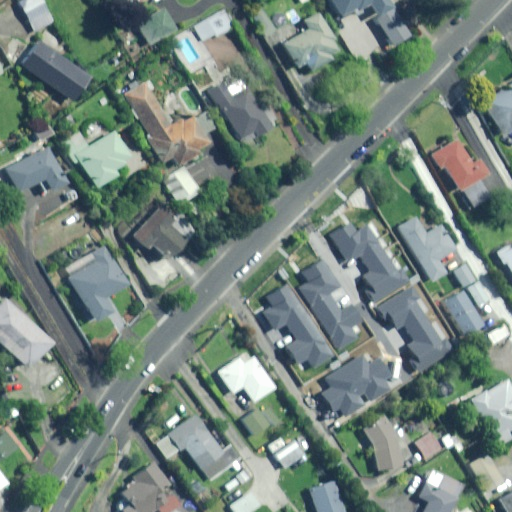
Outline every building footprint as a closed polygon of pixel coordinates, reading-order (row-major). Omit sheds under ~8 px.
[(50,21),(37,0),(16,0),(14,1),(32,31),(50,21)] [(328,0),(337,16),(350,9),(353,14),(360,10),(358,7),(366,3),(373,15),(390,6),(386,0),(328,0)] [(174,29),(161,7),(133,22),(146,45),(174,29)] [(373,18),(390,45),(407,34),(391,7),(373,18)] [(202,41),(215,34),(216,36),(234,26),(224,9),(203,20),(204,23),(195,28),(202,41)] [(333,38),(319,11),(302,20),(307,28),(281,42),(295,67),(303,63),(308,71),(330,59),(327,54),(336,49),(330,39),(333,38)] [(87,76),(36,39),(18,64),(68,101),(87,76)] [(263,103),(256,106),(244,86),(229,95),(221,81),(206,89),(236,140),(240,138),(241,141),(268,126),(265,121),(271,118),(263,103)] [(511,126),(511,81),(475,103),(494,137),(511,126)] [(172,165),(195,152),(193,148),(205,141),(190,115),(180,120),(178,118),(168,124),(144,82),(122,94),(146,135),(142,137),(157,162),(167,156),(172,165)] [(49,133),(44,125),(31,132),(35,140),(49,133)] [(120,162),(119,159),(125,155),(110,130),(84,145),(76,131),(57,143),(69,163),(74,160),(90,187),(112,174),(109,169),(120,162)] [(470,162),(456,138),(429,154),(438,169),(442,166),(457,191),(460,189),(472,207),(489,197),(478,179),(487,173),(478,158),(470,162)] [(61,182),(42,146),(0,167),(0,168),(12,192),(39,179),(45,191),(61,182)] [(195,187),(183,166),(160,179),(173,201),(177,199),(180,202),(195,193),(192,189),(195,187)] [(171,217),(159,206),(130,236),(144,250),(149,245),(164,259),(191,232),(178,210),(171,217)] [(425,232),(415,216),(397,227),(430,282),(445,272),(438,260),(456,249),(440,223),(425,232)] [(347,262),(358,255),(369,271),(362,276),(369,287),(365,290),(373,302),(408,280),(400,268),(396,270),(367,225),(356,232),(349,222),(329,235),(347,262)] [(126,284),(104,245),(90,253),(95,262),(66,278),(91,321),(110,311),(102,298),(126,284)] [(511,246),(509,248),(507,245),(495,252),(502,264),(504,262),(511,275),(511,246)] [(297,287),(336,350),(357,338),(350,328),(361,321),(349,303),(339,309),(329,293),(340,287),(322,258),(302,271),(307,281),(297,287)] [(475,279),(465,263),(452,270),(462,287),(475,279)] [(488,300),(478,281),(466,287),(477,306),(488,300)] [(332,356),(286,283),(266,296),(272,306),(261,312),(273,331),(284,324),(294,340),(283,347),(295,365),(305,359),(312,369),(332,356)] [(482,325),(462,291),(443,302),(462,336),(482,325)] [(0,346),(22,369),(49,343),(4,298),(0,302),(0,346)] [(418,355),(404,330),(386,339),(400,365),(418,355)] [(249,359),(245,353),(216,372),(231,394),(241,387),(252,403),(274,388),(252,356),(249,359)] [(348,409),(353,417),(366,409),(361,401),(368,396),(345,360),(322,375),(344,411),(348,409)] [(411,382),(402,367),(380,380),(389,395),(411,382)] [(506,432),(511,428),(511,390),(505,379),(484,392),(483,391),(468,400),(495,447),(509,439),(506,432)] [(252,437),(269,425),(256,408),(240,420),(252,437)] [(219,451),(192,414),(164,434),(166,436),(154,444),(164,459),(176,450),(177,451),(182,448),(197,469),(198,468),(208,481),(239,458),(229,444),(219,451)] [(394,434),(382,415),(361,430),(370,444),(376,471),(401,466),(394,434)] [(0,435),(0,459),(17,448),(6,432),(0,435)] [(440,448),(429,432),(413,443),(424,459),(440,448)] [(303,455),(293,440),(273,454),(283,469),(303,455)] [(503,483),(486,453),(467,464),(484,494),(503,483)] [(117,511),(183,511),(165,487),(168,485),(151,462),(130,477),(133,482),(119,493),(127,505),(117,511)] [(441,476),(431,470),(424,482),(416,497),(426,503),(420,511),(449,511),(457,499),(456,498),(463,485),(441,474),(441,476)] [(342,511),(332,480),(306,489),(314,511),(342,511)] [(511,511),(511,489),(497,499),(504,511),(511,511)] [(249,511),(259,505),(248,492),(228,506),(232,511),(249,511)]
